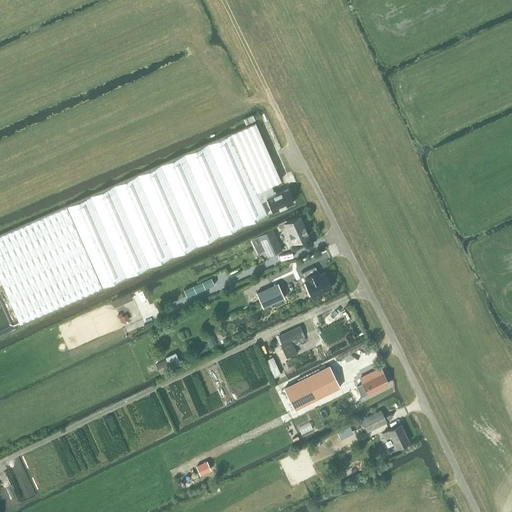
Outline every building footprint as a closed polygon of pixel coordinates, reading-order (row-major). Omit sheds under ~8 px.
[(253,115),(243,119),(246,124),(255,121),(253,115)] [(256,191),(270,185),(281,180),(255,123),(231,133),(256,191)] [(261,201),(256,191),(231,133),(0,234),(0,281),(18,323),(266,215),(267,214),(261,201)] [(261,201),(267,198),(273,211),(293,203),(287,189),(274,195),(270,185),(256,191),(261,201)] [(281,228),(286,226),(294,242),(308,235),(300,217),(287,222),(286,219),(278,223),(281,228)] [(259,236),(251,239),(258,253),(265,249),(268,257),(282,250),(273,229),(258,235),(259,236)] [(306,279),(307,281),(305,281),(312,296),(317,294),(319,295),(324,293),(324,290),(331,287),(325,273),(317,276),(316,273),(318,273),(315,267),(303,272),(306,279)] [(278,283),(256,293),(263,308),(284,298),(278,283)] [(132,298),(130,293),(112,301),(114,306),(132,298)] [(306,339),(300,326),(278,336),(284,349),(306,339)] [(181,364),(180,362),(175,352),(165,357),(167,359),(160,363),(156,364),(160,371),(170,366),(170,367),(171,368),(172,368),(181,364)] [(273,356),(266,360),(274,377),(281,374),(273,356)] [(329,365),(284,388),(295,409),(340,387),(329,365)] [(363,383),(357,386),(362,396),(388,383),(380,368),(360,378),(363,383)] [(387,422),(380,410),(361,419),(367,432),(387,422)] [(385,438),(390,436),(396,448),(409,442),(400,424),(382,433),(385,438)] [(211,468),(208,461),(197,466),(200,474),(211,468)] [(214,485),(206,489),(209,494),(216,491),(214,485)]
